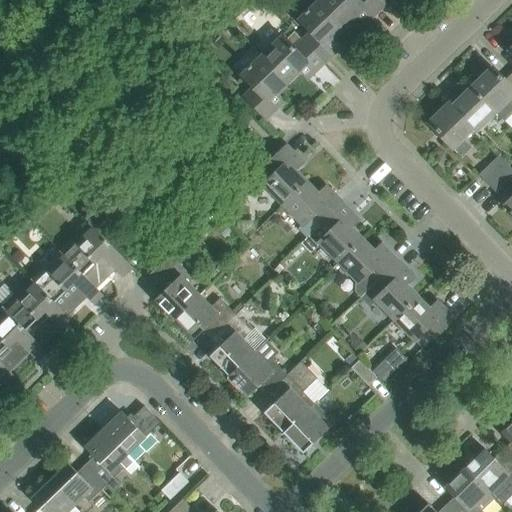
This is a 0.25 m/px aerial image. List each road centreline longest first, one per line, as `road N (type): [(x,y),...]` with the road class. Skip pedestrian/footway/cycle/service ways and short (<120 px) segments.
road 1 (residential): [(491,0),(387,100),(380,120),(386,145),(511,276)]
road 2 (residential): [(0,473),(102,374),(130,370),(274,511)]
road 3 (residential): [(286,511),(511,294)]
road 4 (unclassified): [(0,112),(52,101),(158,0)]
